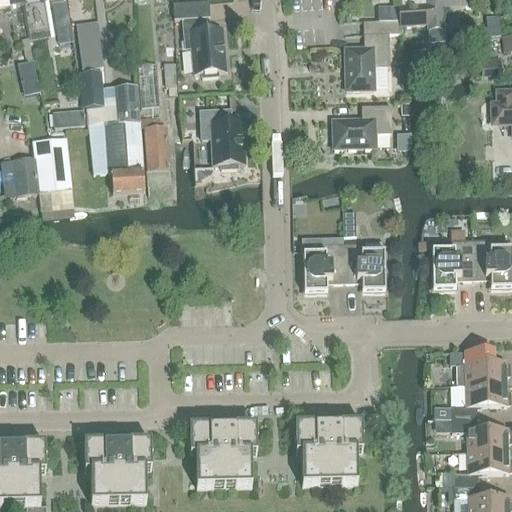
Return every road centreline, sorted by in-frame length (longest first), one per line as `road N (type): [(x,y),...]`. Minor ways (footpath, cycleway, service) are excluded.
road 1 (residential): [(360,332),(362,388),(354,401),(192,402),(151,418),(0,422)]
road 2 (residential): [(279,332),(262,0)]
road 3 (residential): [(0,354),(134,351),(186,336),(279,332)]
road 4 (residential): [(511,329),(360,332)]
